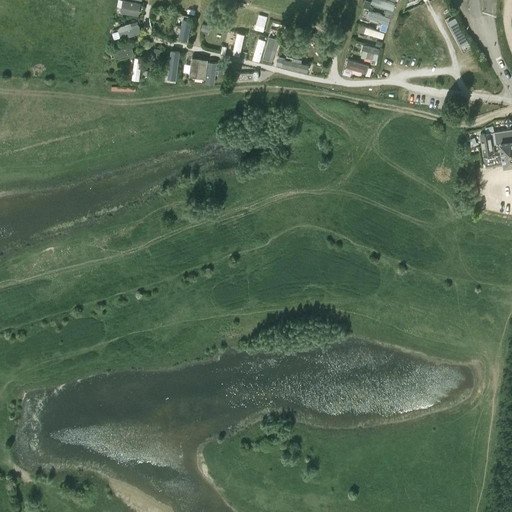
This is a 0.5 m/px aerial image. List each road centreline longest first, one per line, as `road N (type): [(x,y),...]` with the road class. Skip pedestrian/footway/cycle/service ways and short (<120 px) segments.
road 1 (track): [(0,338),(232,261),(298,226),(429,277),(511,287)]
road 2 (track): [(0,89),(113,102),(266,89),(465,126),(511,108)]
road 3 (track): [(412,88),(298,77),(158,42),(145,22),(149,1)]
